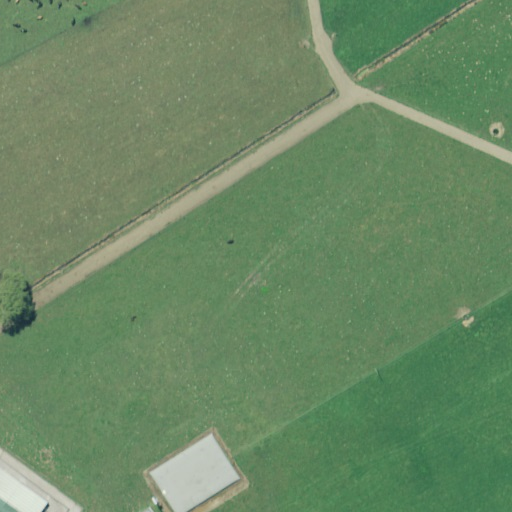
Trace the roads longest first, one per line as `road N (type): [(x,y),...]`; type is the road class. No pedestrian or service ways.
road 1 (track): [(0,320),(362,90),(370,77)]
road 2 (track): [(299,0),(302,29),(370,77),(511,139)]
